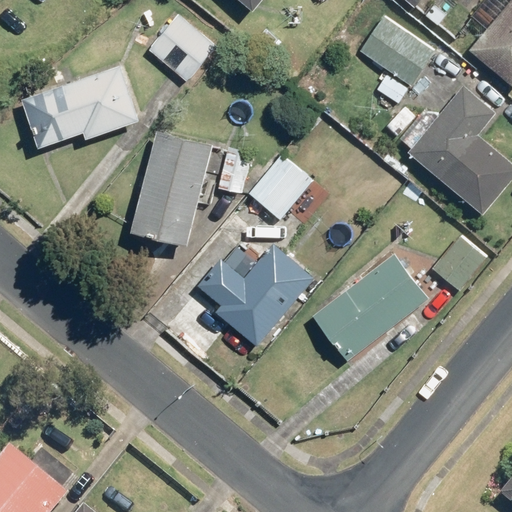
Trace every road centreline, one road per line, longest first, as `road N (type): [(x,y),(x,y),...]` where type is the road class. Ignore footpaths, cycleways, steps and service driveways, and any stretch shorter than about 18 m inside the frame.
road 1 (tertiary): [(302,511),(0,257)]
road 2 (residential): [(511,334),(365,511)]
